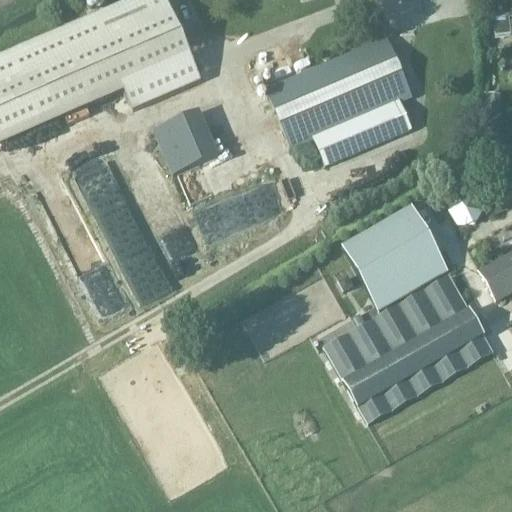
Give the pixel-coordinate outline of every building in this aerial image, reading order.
[(26,49),(0,60),(0,146),(58,121),(105,100),(121,93),(130,113),(198,84),(189,63),(161,0),(136,0),(73,28),(26,49)] [(508,20),(511,20),(511,3),(490,7),(494,38),(510,36),(508,20)] [(385,39),(319,67),(264,91),(289,153),(312,143),(324,171),(412,133),(400,105),(412,101),(385,39)] [(172,180),(218,158),(199,114),(152,134),(172,180)] [(372,305),(321,335),(329,350),(324,353),(367,428),(492,356),(482,339),(483,339),(469,313),(467,314),(448,280),(447,280),(444,274),(445,273),(432,250),(410,211),(342,250),(372,305)] [(449,211),(448,223),(463,224),(464,211),(449,211)] [(495,304),(511,294),(511,255),(478,275),(495,304)]
